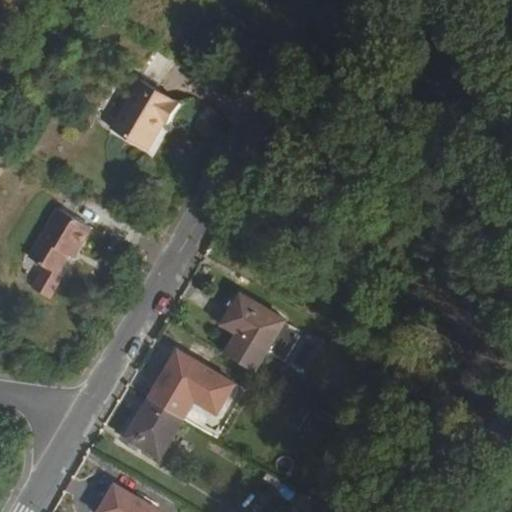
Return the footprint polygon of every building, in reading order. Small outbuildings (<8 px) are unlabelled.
[(181,59),(165,49),(115,133),(149,155),(161,135),(158,132),(164,123),(167,124),(170,126),(182,108),(160,94),(181,59)] [(158,132),(161,135),(167,124),(164,123),(158,132)] [(88,262),(103,238),(70,218),(40,265),(54,275),(40,296),(57,308),(71,287),(67,284),(84,259),(88,262)] [(232,358),(264,377),(276,357),(292,331),(295,325),(249,297),(230,327),(246,336),(232,358)] [(276,357),(293,367),(309,342),(292,331),(276,357)] [(185,351),(181,359),(188,363),(192,355),(185,351)] [(185,417),(196,398),(214,409),(219,411),(236,381),(192,355),(188,363),(181,359),(155,400),(185,417)] [(196,398),(185,417),(203,428),(214,409),(196,398)] [(161,457),(185,417),(155,400),(132,439),(161,457)] [(311,408),(296,437),(323,451),(338,422),(311,408)] [(160,511),(119,487),(103,511),(160,511)]
